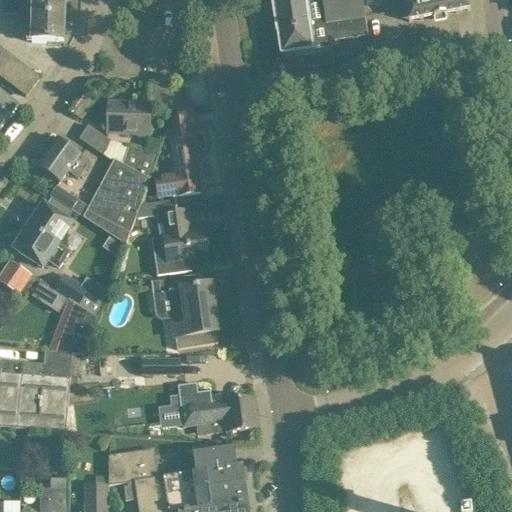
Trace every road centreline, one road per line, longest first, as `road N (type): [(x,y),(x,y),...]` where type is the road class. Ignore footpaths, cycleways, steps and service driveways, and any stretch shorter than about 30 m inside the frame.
road 1 (residential): [(284,419),(237,97)]
road 2 (residential): [(237,97),(501,45)]
road 3 (residential): [(0,175),(85,53),(100,0)]
road 4 (residential): [(284,419),(424,384),(470,354)]
